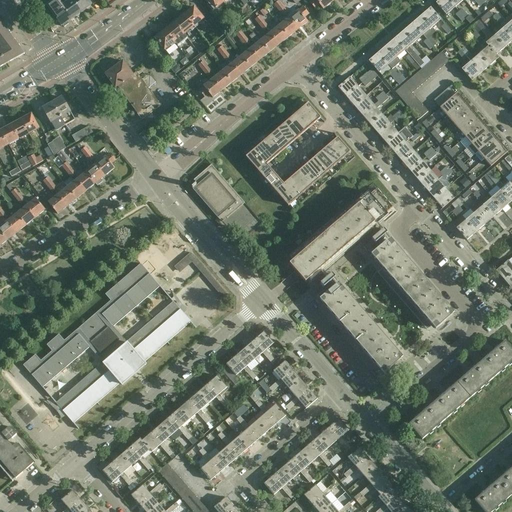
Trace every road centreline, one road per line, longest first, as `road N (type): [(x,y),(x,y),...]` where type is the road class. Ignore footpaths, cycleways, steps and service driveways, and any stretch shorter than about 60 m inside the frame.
road 1 (residential): [(369,426),(479,326),(399,228),(420,210)]
road 2 (residential): [(76,461),(261,300)]
road 3 (residential): [(420,210),(296,62)]
road 4 (residential): [(155,177),(0,274)]
road 5 (residential): [(155,177),(296,62)]
road 6 (residential): [(263,511),(247,494),(251,471),(339,391)]
road 7 (residential): [(261,300),(155,177)]
road 8 (residential): [(155,177),(60,61)]
road 9 (residential): [(511,315),(420,210)]
